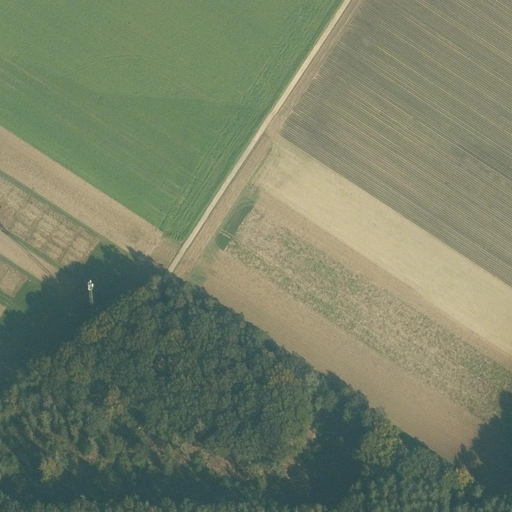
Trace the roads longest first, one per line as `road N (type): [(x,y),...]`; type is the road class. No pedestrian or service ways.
road 1 (track): [(348,0),(159,288),(0,398)]
road 2 (track): [(498,511),(159,288)]
